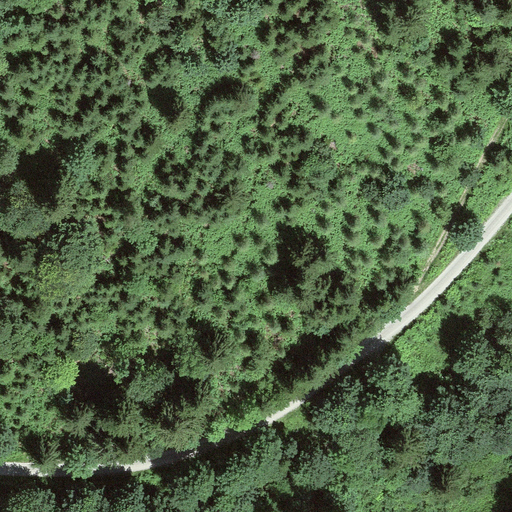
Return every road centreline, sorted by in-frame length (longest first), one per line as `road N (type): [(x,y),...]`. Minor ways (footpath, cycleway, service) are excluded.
road 1 (track): [(0,468),(109,471),(189,453),(253,426),(383,336)]
road 2 (track): [(383,336),(511,121)]
road 3 (track): [(383,336),(511,206)]
